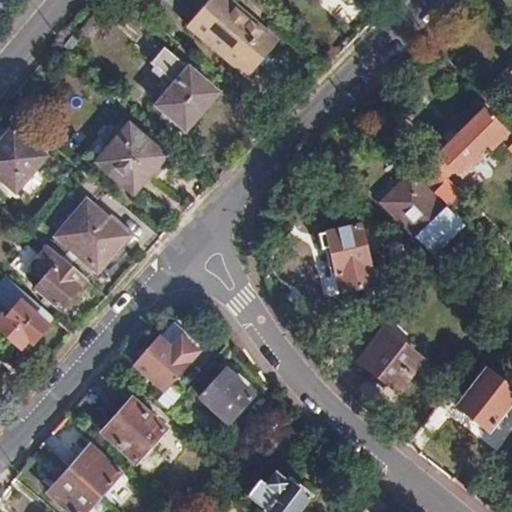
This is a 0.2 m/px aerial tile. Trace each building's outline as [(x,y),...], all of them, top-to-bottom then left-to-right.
[(276,41),(236,7),(208,40),(248,75),(276,41)] [(183,130),(216,94),(162,47),(150,62),(174,84),(155,105),(183,130)] [(511,64),(500,76),(511,87),(511,64)] [(471,167),(479,159),(475,154),(482,147),(487,152),(504,134),(479,109),(415,174),(417,175),(447,205),(458,194),(444,179),(452,171),(461,181),(473,169),(471,167)] [(375,134),(352,111),(341,122),(363,145),(375,134)] [(161,157),(124,124),(122,126),(118,122),(102,139),(107,144),(93,159),(130,192),(161,157)] [(0,141),(0,177),(15,190),(44,156),(12,127),(0,141)] [(447,205),(417,175),(414,178),(409,173),(381,202),(433,254),(464,223),(447,205)] [(55,236),(94,269),(108,253),(106,251),(120,235),(104,222),(106,221),(84,202),(55,236)] [(369,267),(358,225),(316,236),(321,252),(328,251),(335,276),(369,267)] [(486,244),(476,235),(468,243),(475,251),(486,244)] [(84,278),(47,247),(39,256),(26,244),(10,263),(23,274),(28,269),(39,279),(31,288),(56,309),(84,278)] [(28,343),(45,325),(42,322),(48,316),(27,297),(20,304),(14,298),(0,313),(0,335),(17,350),(26,341),(28,343)] [(162,390),(202,348),(175,322),(134,365),(121,354),(112,365),(144,392),(148,387),(138,379),(142,374),(162,390)] [(400,394),(425,363),(386,332),(362,362),(400,394)] [(486,431),(511,397),(511,389),(483,368),(472,384),(459,374),(442,397),(486,431)] [(252,397),(224,370),(198,397),(225,424),(252,397)] [(165,429),(131,400),(102,433),(135,463),(165,429)] [(226,460),(242,440),(230,431),(215,451),(226,460)] [(49,495),(69,511),(87,511),(100,498),(113,482),(120,487),(127,479),(89,447),(49,495)] [(262,511),(295,511),(310,493),(288,478),(285,482),(273,472),(270,475),(263,484),(257,480),(244,498),(262,511)] [(184,511),(192,503),(178,491),(167,503),(176,511),(184,511)]
